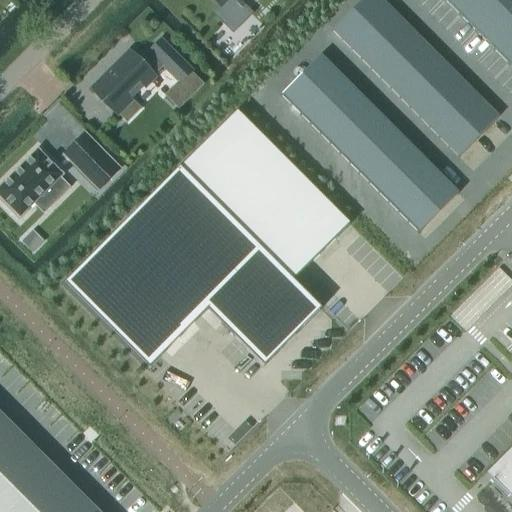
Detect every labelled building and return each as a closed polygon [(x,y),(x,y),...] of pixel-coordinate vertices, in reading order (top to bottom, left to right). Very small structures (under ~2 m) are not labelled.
[(211,0),(212,1),(213,0),(220,8),(215,13),(221,20),(232,31),(238,25),(248,14),(243,9),(244,7),(241,4),(239,5),(234,0),(211,0)] [(379,0),(362,0),(331,31),(458,158),(498,118),(379,0)] [(511,0),(442,0),(511,69),(511,0)] [(129,54),(93,90),(117,114),(131,99),(162,67),(178,83),(165,96),(178,109),(196,91),(184,79),(191,73),(192,72),(161,40),(148,53),(156,61),(146,71),(129,54)] [(320,56),(280,96),(417,233),(457,193),(320,56)] [(179,169),(65,283),(150,367),(206,311),(234,339),(263,368),(320,311),(319,310),(292,282),(348,226),(235,112),(190,158),(193,160),(182,172),(179,169)] [(118,170),(83,135),(62,155),(97,191),(118,170)] [(0,198),(18,217),(19,219),(21,217),(33,205),(46,191),(56,201),(68,188),(59,179),(60,177),(61,178),(62,176),(61,174),(60,175),(38,152),(39,152),(37,151),(35,152),(36,152),(0,187),(0,198)] [(31,254),(42,243),(31,232),(20,243),(31,254)] [(511,282),(498,269),(451,316),(466,331),(511,285),(511,282)] [(0,420),(0,443),(11,432),(0,420)] [(11,432),(0,443),(0,475),(28,448),(11,432)] [(28,448),(0,475),(0,488),(10,498),(44,464),(28,448)] [(511,459),(487,485),(511,509),(511,459)] [(44,464),(10,498),(23,511),(28,511),(60,481),(44,464)] [(60,481),(28,511),(61,511),(76,497),(60,481)] [(0,488),(0,508),(10,498),(0,488)] [(91,511),(76,497),(61,511),(91,511)] [(23,511),(10,498),(0,508),(0,511),(23,511)]
